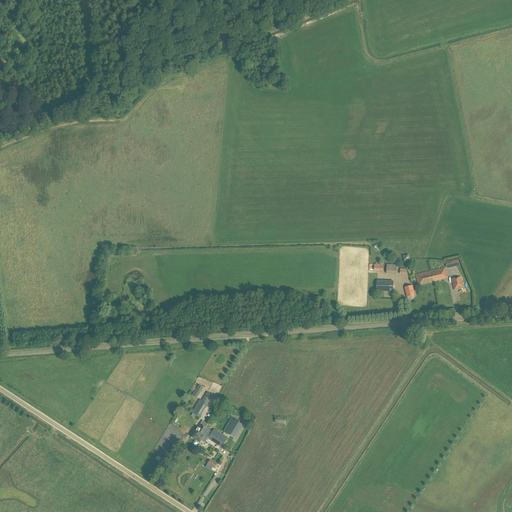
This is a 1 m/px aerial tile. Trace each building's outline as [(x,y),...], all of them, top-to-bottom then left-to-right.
[(445,261),(447,267),(459,264),(458,258),(445,261)] [(396,275),(397,265),(387,265),(386,274),(396,275)] [(434,271),(436,280),(447,277),(445,268),(441,269),(442,269),(440,270),(439,269),(436,270),(436,271),(434,271)] [(436,280),(434,271),(434,270),(431,271),(431,272),(416,275),(418,284),(436,280)] [(454,291),(464,288),(461,277),(451,280),(454,291)] [(398,294),(398,289),(396,289),(396,281),(379,281),(378,292),(395,293),(395,294),(398,294)] [(415,295),(413,286),(404,288),(407,297),(415,295)] [(197,398),(203,388),(202,387),(200,386),(199,385),(192,395),(197,398)] [(213,396),(211,398),(208,401),(213,405),(218,400),(213,396)] [(200,418),(208,405),(199,399),(191,413),(200,418)] [(235,438),(242,425),(226,416),(219,429),(235,438)] [(207,439),(208,439),(222,448),(228,438),(214,429),(212,432),(209,430),(201,424),(192,438),(200,443),(204,437),(207,439)] [(215,469),(217,464),(210,460),(207,464),(215,469)]
